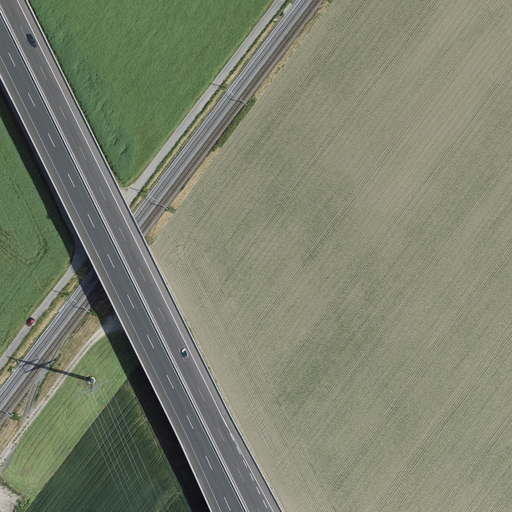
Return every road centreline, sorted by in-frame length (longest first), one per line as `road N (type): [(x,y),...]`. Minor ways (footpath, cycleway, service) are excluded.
road 1 (motorway): [(258,511),(7,0)]
road 2 (motorway): [(0,35),(230,511)]
road 3 (track): [(279,0),(87,251)]
